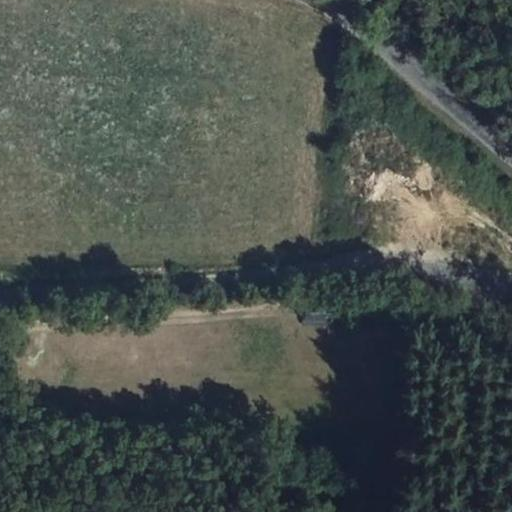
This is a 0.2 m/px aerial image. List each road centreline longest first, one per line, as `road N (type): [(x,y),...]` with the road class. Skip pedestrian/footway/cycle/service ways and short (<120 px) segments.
road 1 (tertiary): [(0,296),(297,274),(448,280),(511,293)]
road 2 (tertiary): [(511,145),(331,0)]
